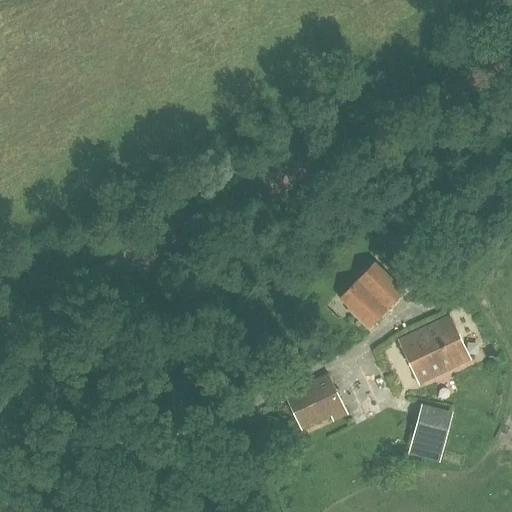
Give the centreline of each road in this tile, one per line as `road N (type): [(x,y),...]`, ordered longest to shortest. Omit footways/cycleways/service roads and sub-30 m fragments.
road 1 (unclassified): [(0,335),(511,61)]
road 2 (track): [(0,446),(164,438),(359,351)]
